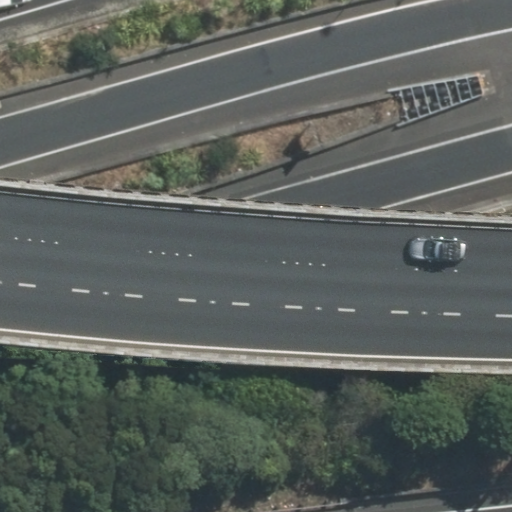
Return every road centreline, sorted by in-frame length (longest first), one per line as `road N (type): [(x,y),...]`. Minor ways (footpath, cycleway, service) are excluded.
road 1 (motorway): [(511,142),(0,287)]
road 2 (motorway): [(511,0),(0,133)]
road 3 (motorway): [(511,261),(0,215)]
